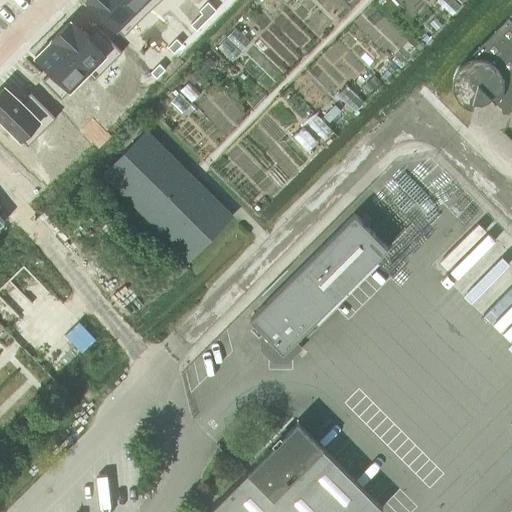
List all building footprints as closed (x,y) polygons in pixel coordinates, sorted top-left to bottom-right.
[(122,0),(87,0),(117,30),(135,12),(122,0)] [(122,0),(135,12),(147,0),(122,0)] [(211,4),(202,12),(208,18),(216,9),(211,4)] [(202,12),(194,21),(199,26),(208,18),(202,12)] [(511,19),(508,16),(457,67),(456,68),(455,70),(454,72),(453,73),(452,75),(452,77),(452,79),(451,81),(451,83),(452,85),(452,86),(453,90),(454,92),(455,93),(456,95),(458,97),(459,99),(462,101),(464,102),(467,103),(470,104),(474,104),(478,104),(482,103),(485,102),(488,99),(490,98),(492,96),(507,112),(511,107),(511,19)] [(70,20),(53,38),(88,73),(115,46),(96,28),(87,37),(70,20)] [(53,38),(35,55),(51,72),(42,81),(61,100),(88,73),(53,38)] [(177,38),(168,46),(174,52),(182,43),(177,38)] [(161,65),(153,73),(158,79),(167,70),(161,65)] [(4,86),(0,89),(0,118),(21,140),(49,112),(30,94),(21,103),(4,86)] [(190,257),(210,236),(231,215),(145,130),(104,172),(190,257)] [(289,344),(388,246),(354,213),(250,317),(255,322),(250,326),(258,334),(262,330),(267,334),(264,337),(264,348),(275,359),(286,358),(294,350),(289,344)] [(377,511),(383,507),(361,486),(297,421),(245,473),(284,511),(377,511)] [(284,511),(245,473),(206,511),(284,511)]
